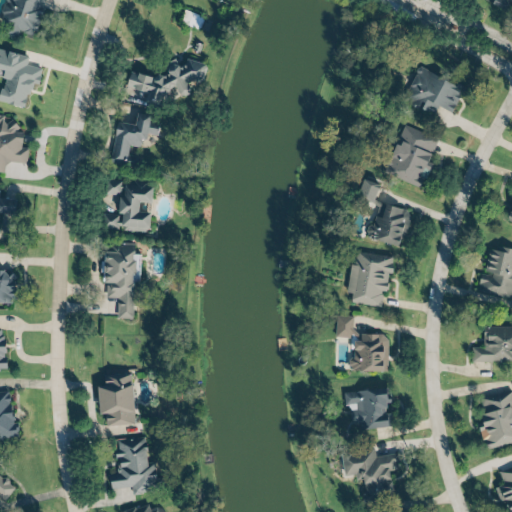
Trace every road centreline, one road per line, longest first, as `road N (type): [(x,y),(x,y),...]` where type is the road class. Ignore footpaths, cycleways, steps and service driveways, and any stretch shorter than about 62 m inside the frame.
road 1 (residential): [(109,0),(69,202),(64,351),(86,511)]
road 2 (residential): [(476,511),(433,418),(431,339),(454,214),(511,73)]
